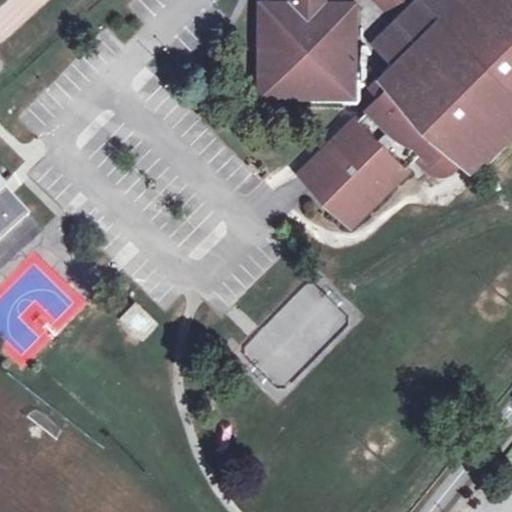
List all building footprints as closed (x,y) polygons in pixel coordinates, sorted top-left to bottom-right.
[(477,154),(481,157),(511,126),(511,0),(261,0),(261,8),(251,8),(251,101),(343,102),(343,92),(359,93),(370,83),(380,92),(369,103),(356,115),(358,116),(347,127),(345,125),(296,174),(303,196),(306,195),(327,216),(326,219),(348,226),(397,177),(395,175),(406,165),(420,178),(424,179),(430,179),(437,176),(450,163),(459,172),(477,154)] [(359,93),(369,103),(380,92),(370,83),(359,93)] [(296,174),(289,181),(303,196),(296,174)] [(0,236),(26,213),(6,191),(2,186),(4,184),(0,179),(0,236)] [(348,226),(326,219),(341,233),(348,226)] [(141,341),(159,324),(135,301),(118,318),(141,341)]
